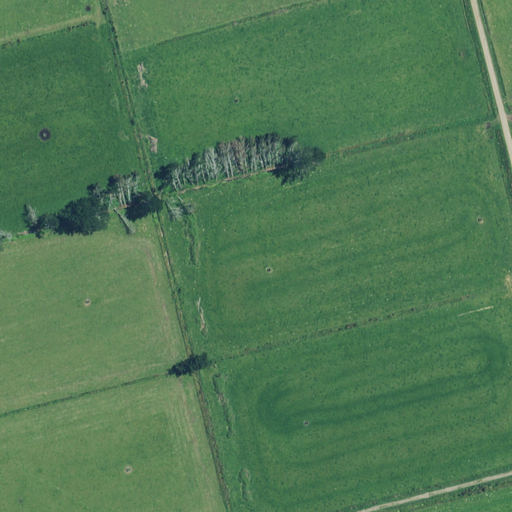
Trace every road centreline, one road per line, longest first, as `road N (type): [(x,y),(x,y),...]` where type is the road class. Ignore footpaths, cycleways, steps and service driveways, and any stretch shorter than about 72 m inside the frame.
road 1 (track): [(511,170),(468,0)]
road 2 (track): [(360,511),(511,474)]
